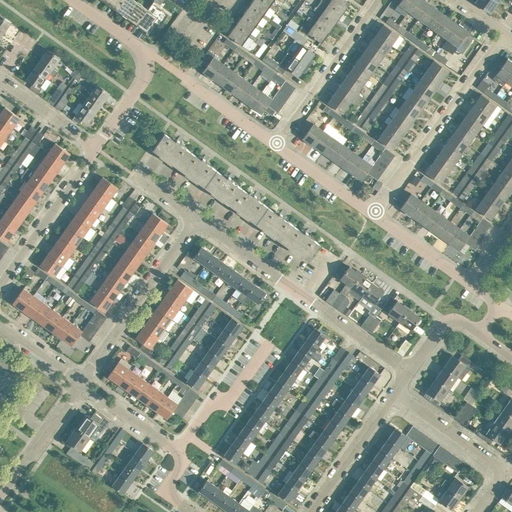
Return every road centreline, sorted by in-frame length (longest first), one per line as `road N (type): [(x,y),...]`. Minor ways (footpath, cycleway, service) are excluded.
road 1 (residential): [(408,373),(196,219)]
road 2 (residential): [(372,215),(502,32)]
road 3 (residential): [(80,383),(196,219)]
road 4 (residential): [(381,0),(276,143)]
road 5 (residential): [(96,149),(0,285)]
road 6 (residential): [(309,511),(394,392)]
road 7 (residential): [(0,498),(80,383)]
road 8 (residential): [(178,452),(267,345)]
road 9 (residential): [(133,96),(144,57),(69,0)]
road 10 (residential): [(498,469),(394,392)]
road 11 (residential): [(470,285),(372,215)]
road 12 (residential): [(372,215),(276,143)]
road 13 (residential): [(178,452),(80,383)]
